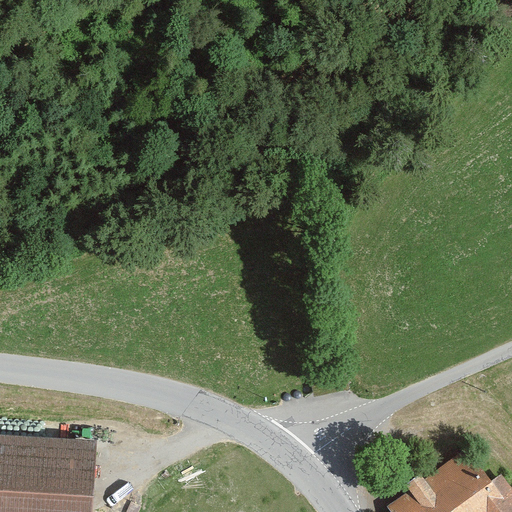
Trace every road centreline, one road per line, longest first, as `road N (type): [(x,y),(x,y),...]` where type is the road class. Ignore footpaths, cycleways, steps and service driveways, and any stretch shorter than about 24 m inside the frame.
road 1 (unclassified): [(0,367),(186,400),(243,424),(297,465)]
road 2 (unclassified): [(511,349),(396,401),(297,465)]
